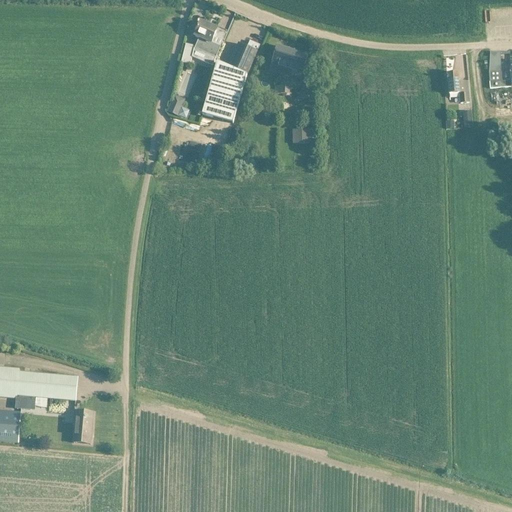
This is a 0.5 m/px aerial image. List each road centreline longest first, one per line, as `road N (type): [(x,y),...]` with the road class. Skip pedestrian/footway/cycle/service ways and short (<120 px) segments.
road 1 (unclassified): [(120,375),(140,181),(190,0)]
road 2 (unclassified): [(511,40),(375,42),(225,0)]
